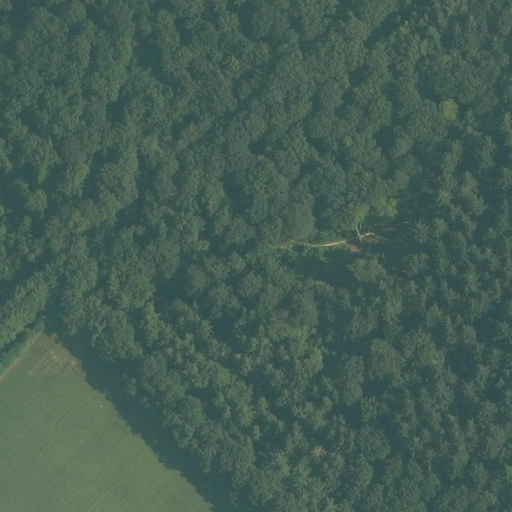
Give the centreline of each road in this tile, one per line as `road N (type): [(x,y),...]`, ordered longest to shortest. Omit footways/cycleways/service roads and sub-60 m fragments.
road 1 (track): [(60,287),(267,511)]
road 2 (track): [(380,0),(161,197)]
road 3 (track): [(161,197),(60,287)]
